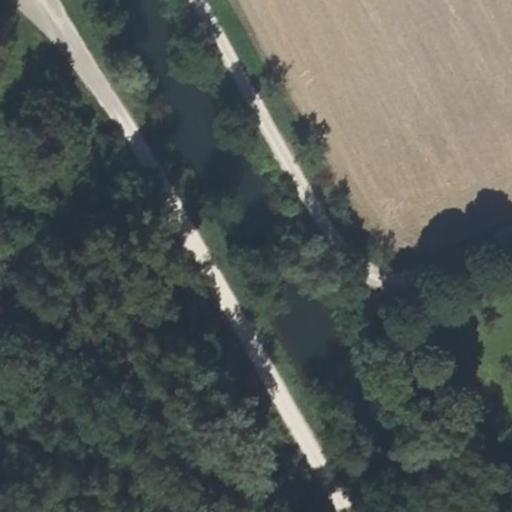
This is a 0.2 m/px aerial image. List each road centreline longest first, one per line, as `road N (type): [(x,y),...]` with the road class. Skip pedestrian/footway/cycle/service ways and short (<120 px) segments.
road 1 (track): [(344,511),(49,0)]
road 2 (track): [(511,229),(391,286),(358,279),(200,0)]
